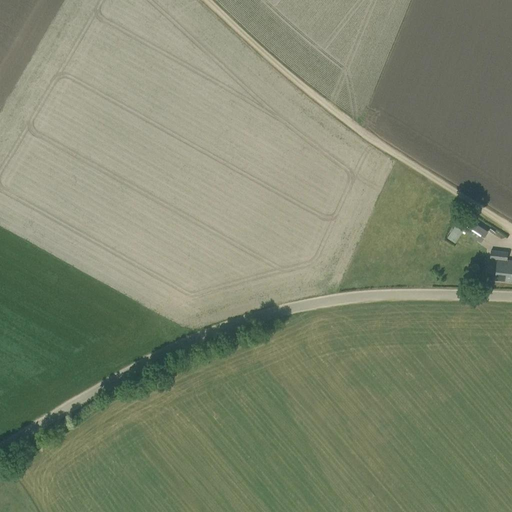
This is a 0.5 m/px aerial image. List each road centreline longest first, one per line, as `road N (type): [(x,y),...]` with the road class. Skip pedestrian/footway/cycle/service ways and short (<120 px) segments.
road 1 (unclassified): [(511,297),(390,296),(251,317),(132,368),(0,445)]
road 2 (track): [(206,0),(285,73),(511,233)]
